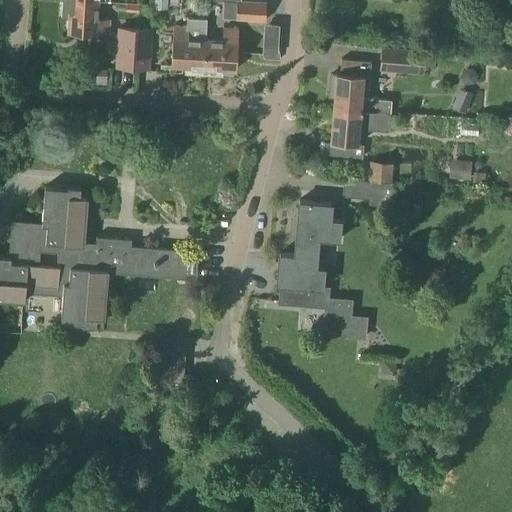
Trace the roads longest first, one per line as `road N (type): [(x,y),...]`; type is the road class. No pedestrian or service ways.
road 1 (unclassified): [(389,511),(222,363),(283,114)]
road 2 (unclassified): [(283,114),(50,93),(28,82),(27,0)]
